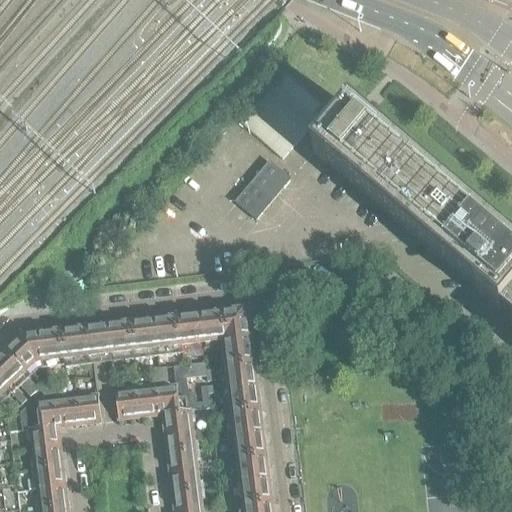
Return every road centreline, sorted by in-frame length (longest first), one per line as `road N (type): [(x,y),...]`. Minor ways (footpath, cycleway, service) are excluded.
road 1 (residential): [(511,398),(379,284),(260,298)]
road 2 (residential): [(286,511),(260,298)]
road 3 (secondary): [(341,0),(414,29),(511,96)]
road 4 (residential): [(97,311),(260,298)]
road 5 (residential): [(113,433),(97,311)]
road 6 (residential): [(113,433),(151,429),(161,511)]
